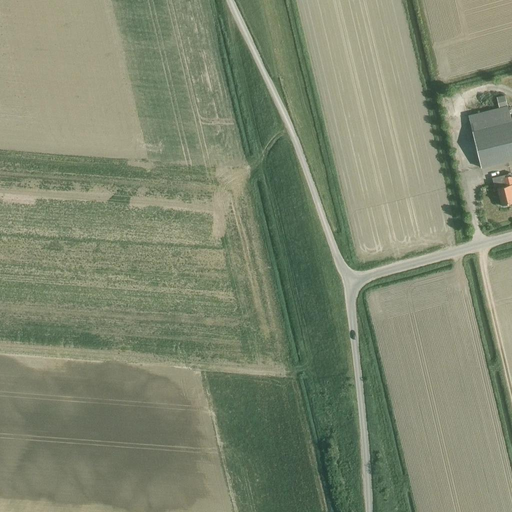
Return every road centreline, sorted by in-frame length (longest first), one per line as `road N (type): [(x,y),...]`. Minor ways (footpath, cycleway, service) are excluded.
road 1 (unclassified): [(349,278),(232,0)]
road 2 (tertiary): [(368,511),(349,278)]
road 3 (tertiary): [(349,278),(511,235)]
